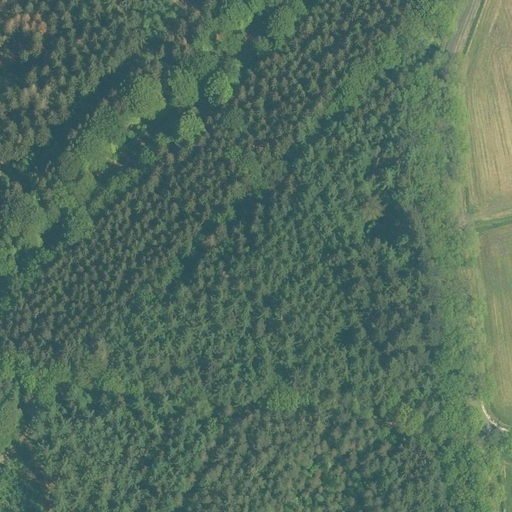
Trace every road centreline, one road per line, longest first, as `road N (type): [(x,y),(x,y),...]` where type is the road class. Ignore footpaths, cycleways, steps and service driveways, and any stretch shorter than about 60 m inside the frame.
road 1 (track): [(488,430),(450,438),(0,380)]
road 2 (unclassified): [(511,440),(488,430),(478,415),(443,117),(446,67),(470,0)]
road 3 (tertiary): [(0,292),(298,0)]
road 4 (track): [(0,192),(199,0)]
